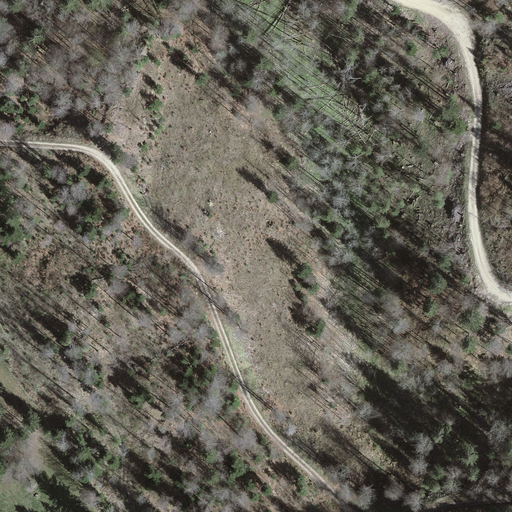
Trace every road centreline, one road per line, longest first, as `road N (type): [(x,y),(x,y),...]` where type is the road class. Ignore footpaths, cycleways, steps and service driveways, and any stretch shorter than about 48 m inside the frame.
road 1 (track): [(0,147),(91,151),(146,190),(205,267),(336,476),(354,491),(413,493),(511,472)]
road 2 (track): [(425,0),(459,11),(484,42),(478,248),(497,280),(511,282)]
